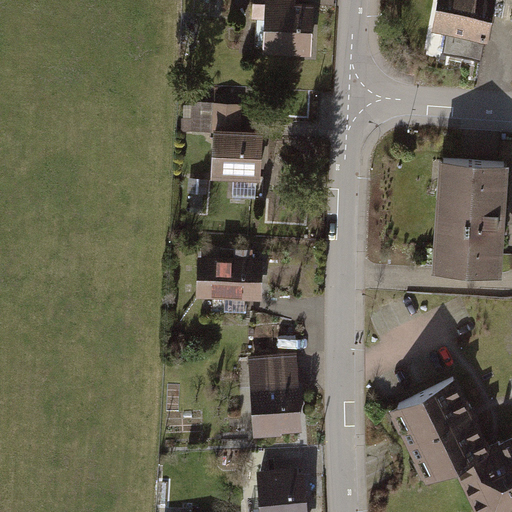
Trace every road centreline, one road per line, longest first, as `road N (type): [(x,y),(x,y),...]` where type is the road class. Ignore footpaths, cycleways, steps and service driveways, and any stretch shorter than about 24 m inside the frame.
road 1 (residential): [(345,511),(340,367),(350,100)]
road 2 (residential): [(511,105),(350,100)]
